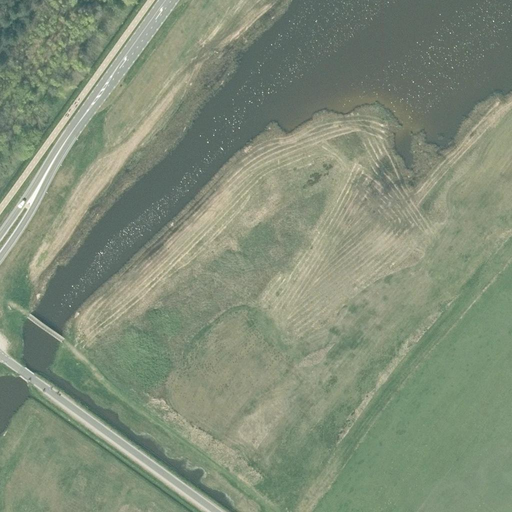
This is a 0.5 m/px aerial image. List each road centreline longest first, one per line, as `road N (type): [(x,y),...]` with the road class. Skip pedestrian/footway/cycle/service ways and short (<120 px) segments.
road 1 (tertiary): [(0,245),(167,0)]
road 2 (unclassified): [(216,511),(0,355)]
